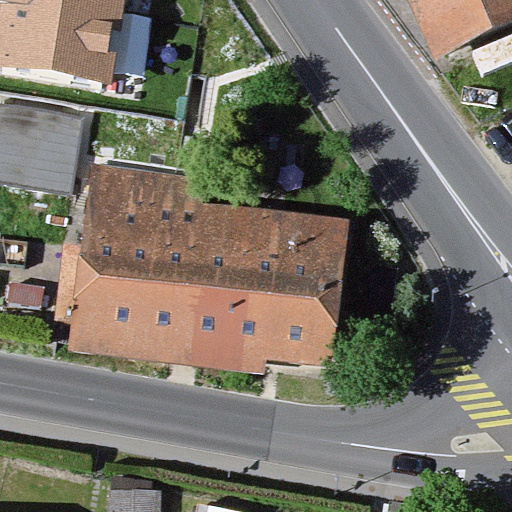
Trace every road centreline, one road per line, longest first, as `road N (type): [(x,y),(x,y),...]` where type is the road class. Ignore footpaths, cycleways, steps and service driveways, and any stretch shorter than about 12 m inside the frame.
road 1 (tertiary): [(0,379),(432,452),(479,447)]
road 2 (secondary): [(511,269),(370,86),(316,0)]
